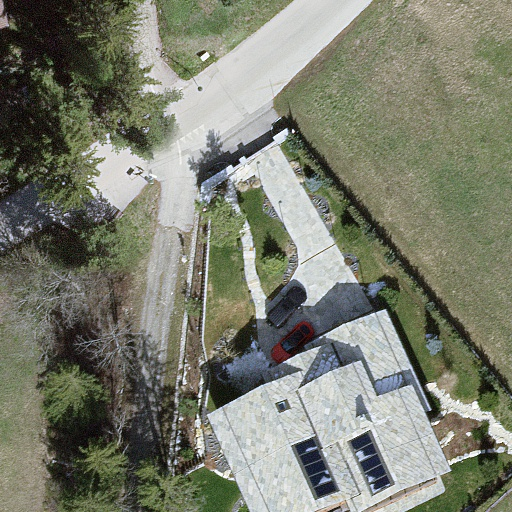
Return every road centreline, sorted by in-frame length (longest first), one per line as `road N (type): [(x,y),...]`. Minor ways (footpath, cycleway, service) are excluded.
road 1 (unclassified): [(145,511),(124,191)]
road 2 (unclassified): [(124,191),(324,0)]
road 3 (residential): [(0,269),(124,191)]
